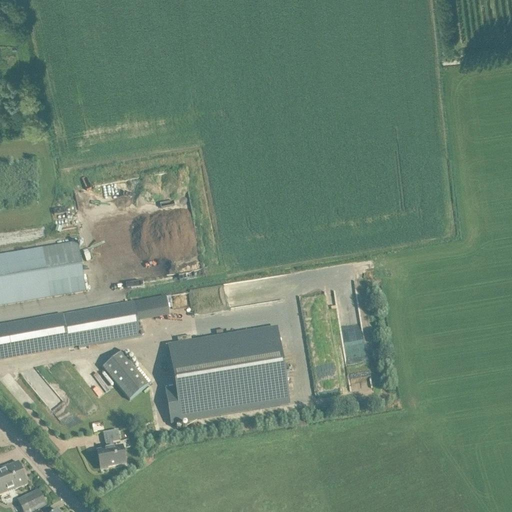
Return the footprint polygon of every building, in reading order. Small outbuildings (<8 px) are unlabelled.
[(76,243),(41,249),(0,255),(0,306),(85,292),(76,243)] [(140,337),(134,304),(0,327),(0,360),(78,346),(78,348),(140,337)] [(165,391),(170,424),(290,405),(277,329),(168,347),(175,390),(165,391)] [(147,385),(131,366),(134,364),(122,350),(96,372),(111,389),(115,386),(128,401),(147,385)] [(125,464),(124,454),(122,447),(114,449),(113,443),(120,442),(118,431),(103,433),(105,444),(106,444),(107,450),(97,452),(100,469),(125,464)] [(8,466),(0,469),(0,495),(28,485),(18,463),(9,467),(8,466)] [(34,511),(47,506),(39,490),(17,501),(22,511),(34,511)]
